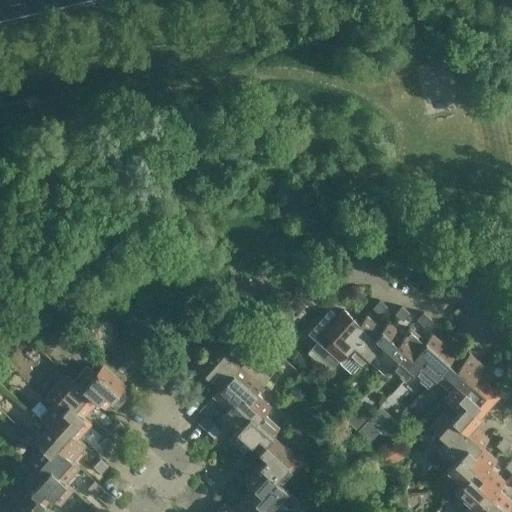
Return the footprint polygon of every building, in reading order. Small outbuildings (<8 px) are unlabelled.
[(380,314),(386,307),(379,300),(372,307),(380,314)] [(402,320),(409,313),(401,306),(394,313),(402,320)] [(345,309),(328,327),(324,331),(332,338),(325,346),(340,359),(347,352),(360,337),(353,330),(360,322),(345,309)] [(423,312),(416,319),(424,326),(431,318),(423,312)] [(367,315),(360,322),(353,330),(360,337),(347,352),(362,365),(369,358),(383,343),(375,336),(382,328),(367,315)] [(389,321),(382,328),(375,336),(383,343),(369,358),(384,371),(390,364),(405,348),(397,342),(404,334),(389,321)] [(410,327),(404,334),(397,342),(405,348),(390,364),(406,378),(413,370),(426,354),(419,347),(426,340),(410,327)] [(432,333),(426,340),(419,347),(426,354),(413,370),(428,383),(435,376),(455,353),(432,333)] [(219,387),(240,364),(247,357),(232,343),(225,351),(217,344),(197,366),(219,387)] [(463,360),(455,353),(435,376),(450,389),(457,381),(465,388),(478,373),(485,366),(469,352),(463,360)] [(75,380),(97,400),(105,407),(125,384),(103,364),(96,372),(88,365),(75,380)] [(240,364),(219,387),(213,394),(228,408),(241,393),(248,400),(256,392),(263,384),(240,364)] [(47,396),(54,403),(62,409),(69,402),(83,416),(97,400),(75,380),(67,373),(47,396)] [(500,394),(478,373),(465,388),(457,381),(450,389),(443,397),(458,410),(465,402),(473,409),(479,402),(487,408),(500,394)] [(241,393),(228,408),(221,415),(236,429),(250,414),(257,421),(264,413),(271,406),(256,392),(248,400),(241,393)] [(62,409),(54,403),(41,418),(48,425),(56,431),(63,424),(78,437),(91,423),(83,416),(69,402),(62,409)] [(382,403),(371,413),(384,427),(395,418),(382,403)] [(356,404),(345,418),(372,438),(383,425),(356,404)] [(444,411),(430,426),(446,440),(439,447),(454,461),(468,446),(475,453),(482,446),(489,438),(474,424),(467,432),(444,411)] [(250,414),(236,429),(229,437),(245,451),(252,443),(259,450),(272,434),(279,427),(264,413),(257,421),(250,414)] [(120,436),(127,428),(120,421),(112,429),(120,436)] [(206,431),(212,437),(214,438),(221,430),(213,423),(206,431)] [(56,431),(48,425),(35,440),(42,447),(50,453),(57,446),(72,460),(86,444),(78,437),(63,424),(56,431)] [(295,455),(272,434),(259,450),(266,456),(259,464),(282,484),(296,469),(289,462),(295,455)] [(99,444),(106,451),(114,443),(106,436),(99,444)] [(510,444),(502,437),(495,444),(503,452),(510,444)] [(50,453),(42,447),(28,462),(36,469),(44,475),(51,468),(66,481),(79,466),(72,460),(57,446),(50,453)] [(468,446),(454,461),(448,468),(462,482),(476,467),(484,474),(490,467),(497,459),(482,446),(475,453),(468,446)] [(108,465),(100,458),(93,466),(101,473),(108,465)] [(282,484),(259,464),(246,479),(254,486),(247,493),(266,511),(270,511),(290,491),(282,484)] [(476,467),(462,482),(455,490),(471,504),(485,488),(492,495),(499,487),(505,480),(490,467),(484,474),(476,467)] [(44,475),(36,469),(23,484),(30,490),(45,504),(52,497),(59,503),(73,488),(66,481),(51,468),(44,475)] [(326,477),(327,492),(334,492),(333,477),(326,477)] [(94,480),(93,481),(87,488),(95,494),(102,487),(94,480)] [(485,488),(471,504),(464,511),(465,511),(490,511),(493,509),(495,511),(504,511),(507,508),(511,503),(511,499),(499,487),(492,495),(485,488)] [(45,504),(30,490),(10,511),(39,511),(45,504)] [(266,511),(247,493),(233,509),(236,511),(266,511)] [(236,511),(233,509),(226,502),(216,511),(236,511)] [(511,511),(511,503),(507,508),(504,511),(495,511),(493,509),(490,511),(511,511)]
